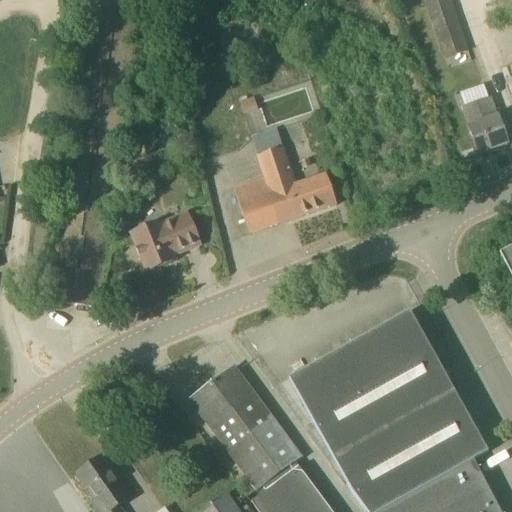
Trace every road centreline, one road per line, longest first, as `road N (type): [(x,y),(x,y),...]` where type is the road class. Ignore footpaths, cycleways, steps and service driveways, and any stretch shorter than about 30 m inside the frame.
road 1 (unclassified): [(36,399),(423,232)]
road 2 (track): [(2,303),(51,0)]
road 3 (unclassified): [(423,232),(511,402)]
